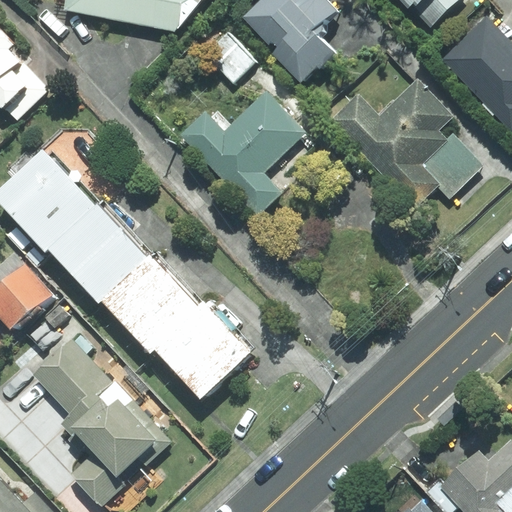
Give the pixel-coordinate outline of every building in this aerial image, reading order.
[(69,0),(67,12),(180,35),(209,0),(69,0)] [(273,0),(248,23),(309,89),(344,57),(325,37),(345,19),(327,0),(273,0)] [(462,19),(476,7),(469,0),(400,0),(431,34),(456,12),(462,19)] [(474,41),(449,65),(511,130),(511,41),(498,26),(478,45),(474,41)] [(0,105),(19,124),(52,90),(16,56),(22,51),(0,29),(0,105)] [(233,35),(210,55),(238,86),(260,66),(233,35)] [(458,122),(421,83),(380,121),(362,102),(338,125),(420,212),(442,191),(453,203),(490,168),(452,128),(458,122)] [(227,134),(210,118),(186,141),(266,220),(289,196),(271,178),(313,135),(269,92),(227,134)] [(203,317),(56,154),(2,202),(53,259),(57,256),(107,311),(109,308),(157,361),(163,356),(208,405),(284,336),(238,286),(203,317)] [(61,301),(31,268),(0,296),(0,314),(21,337),(61,301)] [(73,343),(38,378),(73,414),(63,424),(96,458),(73,480),(103,511),(153,463),(157,467),(176,448),(73,343)] [(481,454),(442,490),(462,511),(511,511),(511,444),(490,464),(481,454)] [(50,511),(36,497),(25,508),(0,481),(0,511),(50,511)] [(433,511),(423,500),(410,511),(433,511)]
